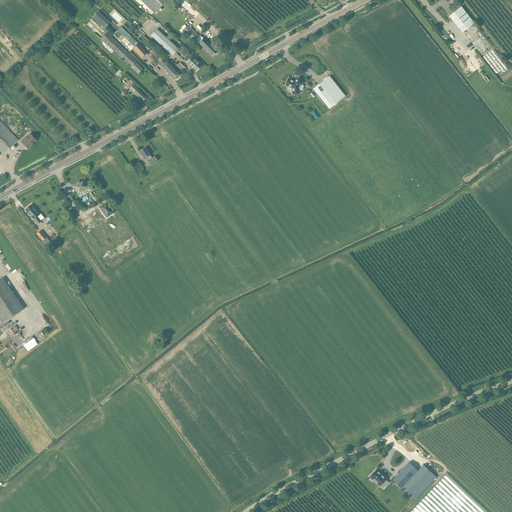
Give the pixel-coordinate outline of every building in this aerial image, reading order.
[(176,0),(136,0),(176,33),(185,22),(195,31),(197,29),(201,32),(206,26),(176,0)] [(461,7),(449,16),(462,32),(474,23),(461,7)] [(110,22),(98,11),(92,17),(105,29),(110,22)] [(481,55),(492,47),(474,24),(463,32),(481,55)] [(130,52),(133,49),(141,58),(147,53),(138,44),(139,43),(122,27),(113,35),(130,52)] [(172,56),(179,49),(161,33),(157,29),(151,35),(155,39),(172,56)] [(217,51),(200,35),(194,42),(197,45),(198,43),(206,51),(207,50),(213,56),(217,51)] [(496,74),(501,70),(504,73),(509,69),(506,66),(493,49),(483,57),(496,74)] [(192,57),(189,54),(184,59),(197,71),(202,65),(193,57),(192,57)] [(181,74),(168,61),(164,57),(158,64),(162,68),(174,80),(181,74)] [(329,76),(313,89),(329,109),(345,96),(329,76)] [(290,92),(293,92),(293,94),(300,93),(299,90),(302,90),(303,86),(302,84),(304,82),(300,77),(294,81),(288,79),(286,85),(288,86),(287,89),(290,92)] [(147,97),(138,88),(134,84),(130,88),(134,93),(143,101),(147,97)] [(19,140),(0,121),(0,154),(2,157),(19,140)] [(31,146),(37,140),(30,134),(26,139),(25,138),(21,142),(29,149),(32,146),(31,146)] [(145,159),(147,157),(148,160),(148,161),(151,166),(158,161),(155,156),(152,158),(150,155),(145,148),(140,152),(145,159)] [(79,181),(73,186),(78,193),(82,190),(83,192),(90,187),(84,180),(80,183),(79,181)] [(126,234),(107,203),(84,217),(103,248),(126,234)] [(25,210),(34,220),(37,225),(41,221),(38,217),(40,215),(31,205),(25,210)] [(50,242),(41,231),(37,234),(46,246),(50,242)] [(0,279),(0,319),(3,324),(24,309),(3,278),(0,279)] [(22,344),(27,351),(38,344),(33,337),(22,344)] [(393,480),(414,500),(436,478),(423,465),(418,471),(409,462),(393,480)] [(380,486),(386,479),(376,470),(369,477),(371,478),(370,479),(372,481),(373,480),(380,486)]
